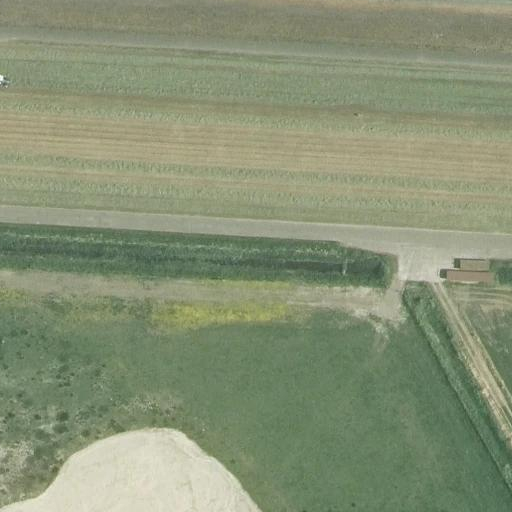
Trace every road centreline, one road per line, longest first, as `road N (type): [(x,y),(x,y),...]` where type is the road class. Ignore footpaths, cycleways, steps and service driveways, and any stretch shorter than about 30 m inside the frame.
road 1 (tertiary): [(0,213),(511,244)]
road 2 (track): [(435,240),(431,278),(511,422)]
